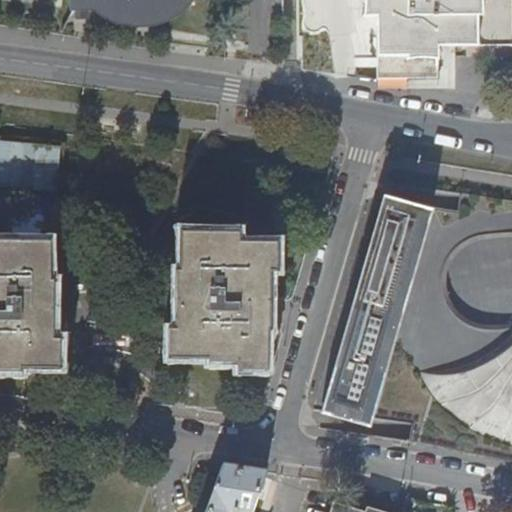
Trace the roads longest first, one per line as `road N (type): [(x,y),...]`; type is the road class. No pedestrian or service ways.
road 1 (tertiary): [(371,119),(0,60)]
road 2 (residential): [(371,119),(272,449)]
road 3 (residential): [(511,493),(272,449)]
road 4 (residential): [(0,409),(185,438)]
road 5 (tertiary): [(511,142),(371,119)]
